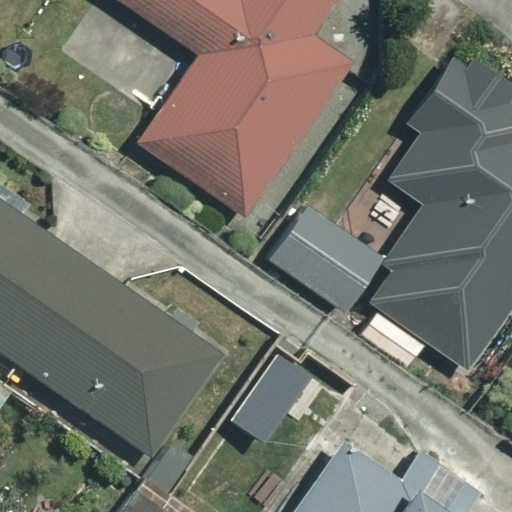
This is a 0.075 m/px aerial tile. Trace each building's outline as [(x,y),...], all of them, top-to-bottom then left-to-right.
[(119,0),(190,48),(129,139),(237,212),(341,58),(300,31),(320,0),(119,0)] [(442,68),(422,55),(389,106),(412,120),(377,174),(417,199),(353,298),(369,308),(352,334),(402,367),(419,340),(461,367),(511,287),(511,128),(497,119),(511,96),(511,90),(452,53),(442,68)] [(375,244),(300,194),(258,258),(333,307),(375,244)] [(209,349),(0,202),(0,349),(141,448),(209,349)] [(464,511),(345,428),(285,511),(464,511)] [(173,511),(176,508),(130,475),(104,511),(173,511)]
